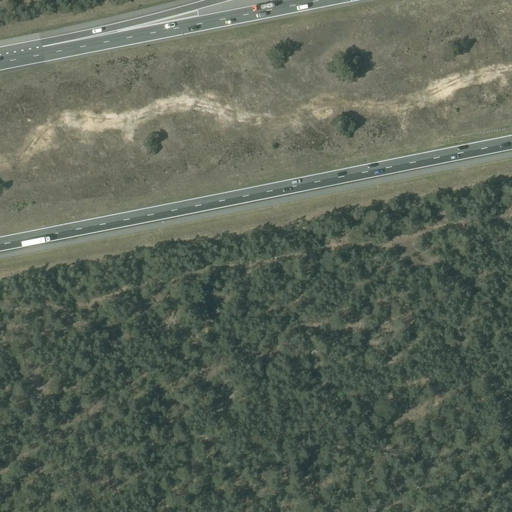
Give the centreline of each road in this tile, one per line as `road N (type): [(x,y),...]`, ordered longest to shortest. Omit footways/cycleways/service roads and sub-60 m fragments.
road 1 (motorway): [(0,244),(511,142)]
road 2 (motorway): [(320,0),(45,54)]
road 3 (motorway): [(223,0),(45,54)]
